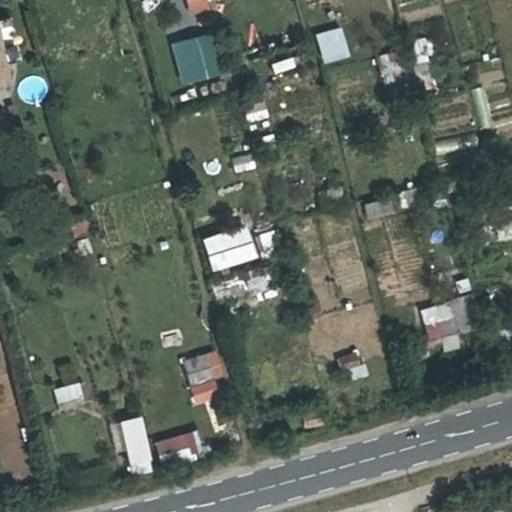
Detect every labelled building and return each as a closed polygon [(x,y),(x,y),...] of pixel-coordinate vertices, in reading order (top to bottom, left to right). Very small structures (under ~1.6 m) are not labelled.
[(206,0),(184,0),(189,15),(209,9),(206,0)] [(323,64),(349,57),(340,25),(314,32),(323,64)] [(269,49),(290,42),(287,31),(265,37),(269,49)] [(169,42),(180,83),(218,73),(208,32),(169,42)] [(424,36),(406,41),(419,91),(437,86),(424,36)] [(402,50),(376,54),(382,89),(407,85),(402,50)] [(480,123),(511,113),(511,109),(502,75),(468,85),(480,123)] [(20,99),(41,99),(42,80),(21,79),(20,99)] [(264,101),(243,106),(247,122),(268,117),(264,101)] [(434,138),(436,152),(477,146),(475,133),(434,138)] [(251,153),(231,158),(234,172),(254,167),(251,153)] [(339,185),(319,191),(323,207),(343,202),(339,185)] [(395,190),(398,207),(414,205),(412,188),(395,190)] [(362,203),(367,219),(395,212),(390,196),(362,203)] [(511,219),(495,220),(496,237),(511,236),(511,219)] [(211,270),(256,256),(246,223),(200,237),(211,270)] [(264,251),(282,243),(275,227),(258,235),(264,251)] [(218,303),(271,285),(264,263),(210,281),(218,303)] [(457,334),(472,329),(461,296),(418,309),(428,340),(439,336),(443,351),(460,345),(457,334)] [(357,349),(338,356),(347,381),(366,374),(357,349)] [(183,356),(190,401),(229,395),(221,350),(183,356)] [(51,387),(57,407),(85,398),(79,379),(51,387)] [(122,405),(107,409),(117,450),(133,445),(122,405)] [(196,432),(155,438),(159,466),(200,460),(196,432)]
